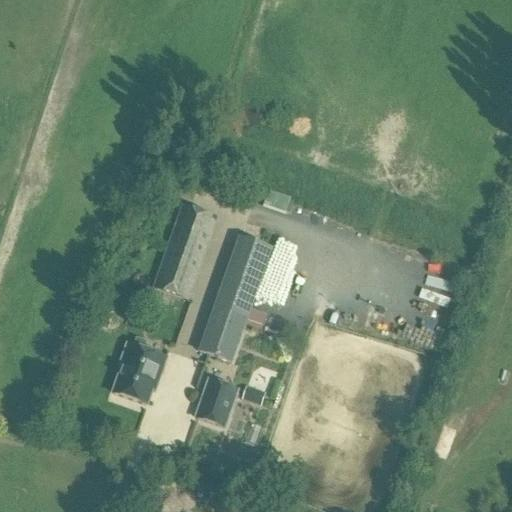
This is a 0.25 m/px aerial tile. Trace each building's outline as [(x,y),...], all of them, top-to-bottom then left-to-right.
[(226,175),(242,137),(215,126),(200,164),(226,175)] [(268,194),(263,210),(284,217),(290,201),(268,194)] [(180,210),(152,292),(186,304),(214,222),(180,210)] [(237,242),(199,355),(231,366),(269,253),(237,242)] [(91,325),(105,330),(110,316),(96,312),(91,325)] [(123,369),(113,398),(146,409),(156,382),(159,382),(166,362),(143,354),(146,346),(136,343),(133,351),(127,349),(120,368),(123,369)] [(209,384),(196,421),(224,431),(237,393),(209,384)]
